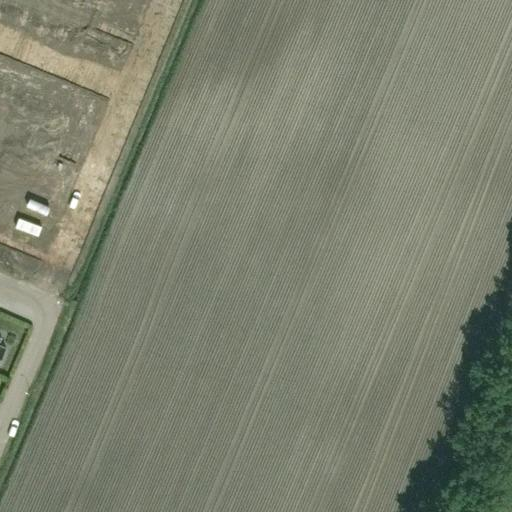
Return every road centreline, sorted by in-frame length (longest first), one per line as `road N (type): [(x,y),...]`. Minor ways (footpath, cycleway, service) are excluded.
road 1 (unclassified): [(0,283),(52,305),(0,431)]
road 2 (unclassified): [(467,488),(511,371)]
